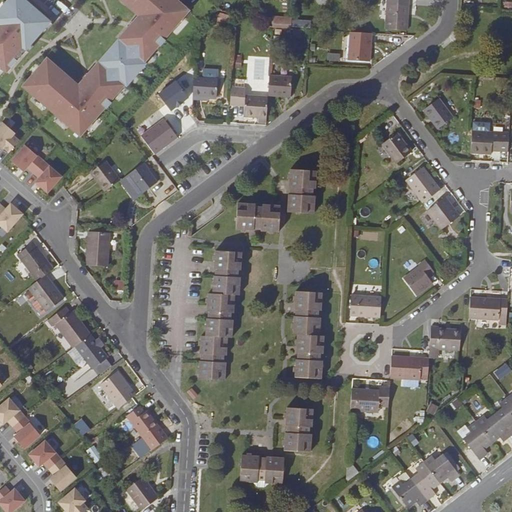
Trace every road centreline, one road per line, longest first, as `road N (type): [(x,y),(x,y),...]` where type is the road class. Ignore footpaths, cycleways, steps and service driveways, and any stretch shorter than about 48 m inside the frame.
road 1 (residential): [(271,144),(146,238),(141,353)]
road 2 (residential): [(458,174),(482,200),(482,271),(365,351)]
road 3 (residential): [(141,353),(192,425),(187,511)]
road 4 (residential): [(141,353),(65,253),(51,221)]
road 5 (residential): [(384,81),(335,96),(271,144)]
